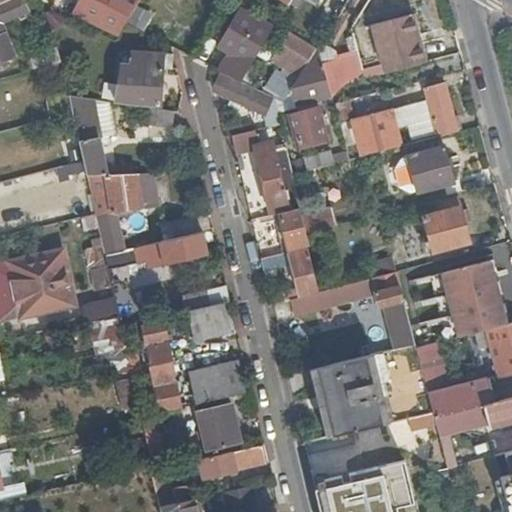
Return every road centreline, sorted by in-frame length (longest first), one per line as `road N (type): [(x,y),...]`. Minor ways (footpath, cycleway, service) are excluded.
road 1 (residential): [(186,75),(296,511)]
road 2 (residential): [(511,156),(472,0)]
